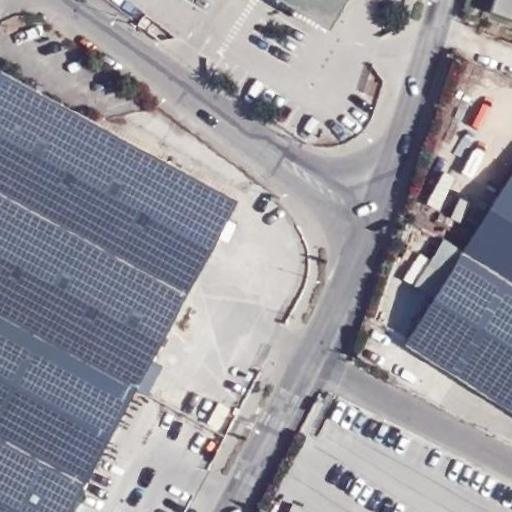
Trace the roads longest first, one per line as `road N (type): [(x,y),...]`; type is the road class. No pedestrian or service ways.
road 1 (unclassified): [(371,224),(59,0)]
road 2 (tertiary): [(371,224),(314,355),(230,511)]
road 3 (tertiary): [(442,0),(371,224)]
